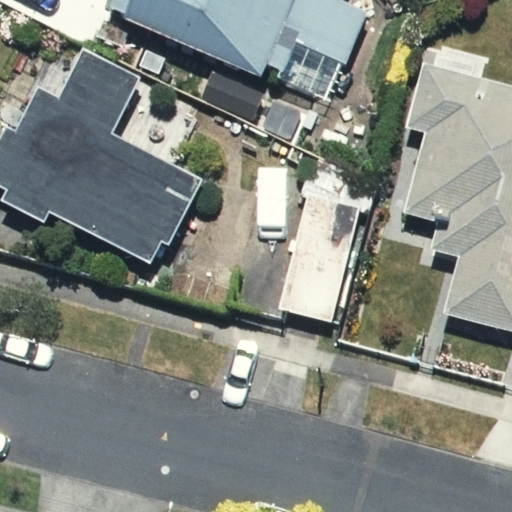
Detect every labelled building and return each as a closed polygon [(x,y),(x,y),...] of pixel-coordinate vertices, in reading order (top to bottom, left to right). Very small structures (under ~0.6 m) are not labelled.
[(112,0),(108,11),(262,78),(268,64),(284,71),(296,43),(347,65),(371,10),(348,0),(112,0)] [(35,106),(15,94),(0,120),(0,203),(126,278),(184,180),(105,133),(131,89),(68,51),(35,106)] [(511,324),(511,106),(408,81),(395,135),(415,139),(398,210),(432,218),(423,255),(443,260),(428,321),(508,340),(511,324)] [(283,164),(247,162),(243,221),(279,223),(283,164)] [(354,205),(298,195),(278,313),(334,323),(354,205)]
